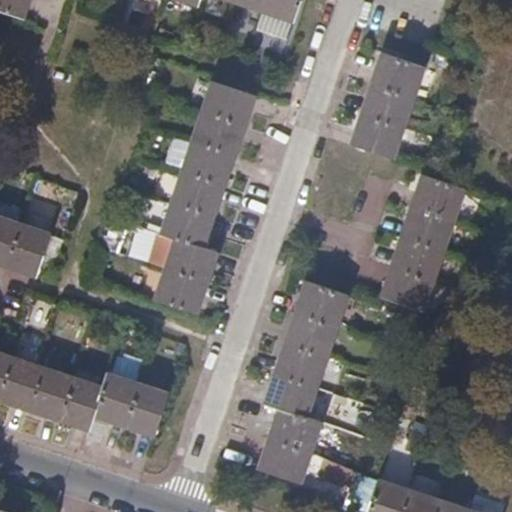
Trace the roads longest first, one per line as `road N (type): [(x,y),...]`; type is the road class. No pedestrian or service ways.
road 1 (residential): [(288,202),(183,511)]
road 2 (residential): [(356,0),(288,202)]
